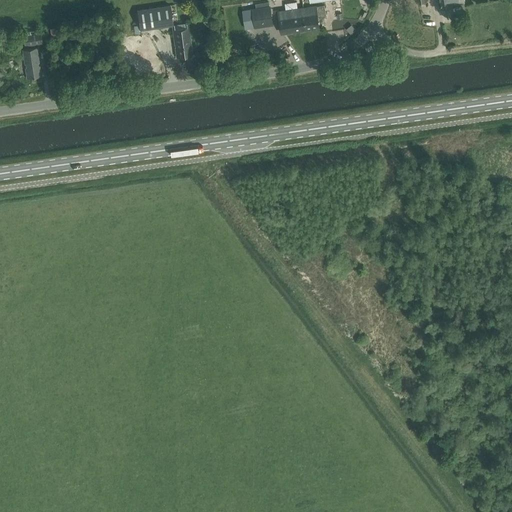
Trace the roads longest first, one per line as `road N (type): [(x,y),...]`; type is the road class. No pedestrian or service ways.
road 1 (primary): [(0,176),(511,103)]
road 2 (unclassified): [(0,111),(315,67),(370,32),(384,0)]
road 3 (track): [(370,32),(419,55),(511,43)]
